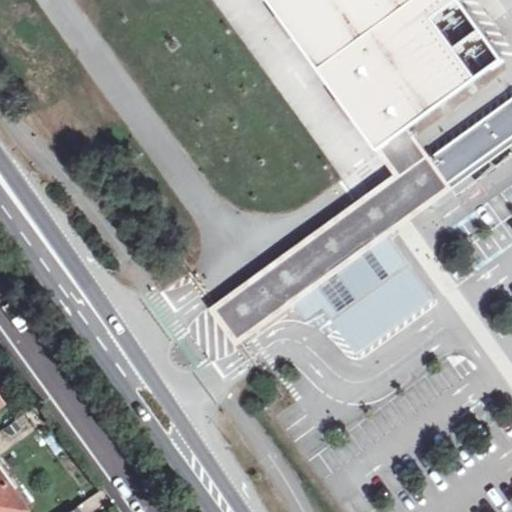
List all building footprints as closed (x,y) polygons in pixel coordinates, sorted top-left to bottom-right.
[(269,0),(380,152),(437,110),(506,61),(462,0),(461,0),(269,0)] [(511,93),(427,155),(451,189),(511,144),(511,93)] [(364,203),(278,266),(300,295),(294,300),(295,303),(387,234),(401,224),(451,189),(427,155),(417,142),(409,131),(379,153),(387,163),(399,177),(378,193),(364,203)] [(299,304),(351,370),(440,300),(387,234),(299,304)] [(217,311),(241,343),(299,304),(295,303),(294,300),(300,295),(278,266),(217,311)] [(0,511),(20,511),(24,509),(0,475),(0,511)]
